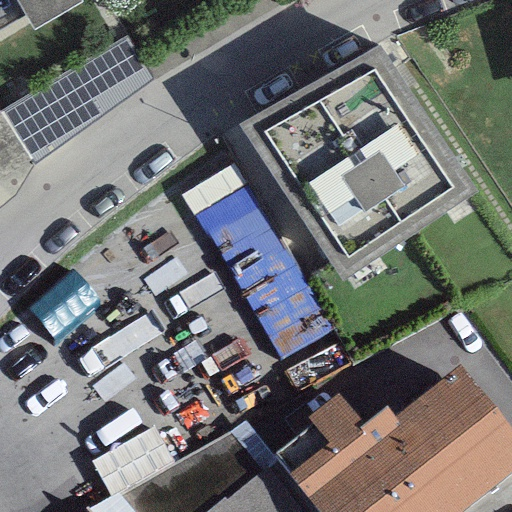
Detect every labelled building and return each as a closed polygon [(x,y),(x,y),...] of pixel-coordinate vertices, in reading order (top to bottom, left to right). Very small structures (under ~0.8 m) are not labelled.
[(0,0),(0,28),(24,14),(33,29),(81,0),(0,0)] [(151,79),(124,34),(2,113),(30,156),(33,162),(151,79)] [(378,39),(242,125),(340,279),(476,193),(378,39)] [(0,110),(0,172),(1,175),(30,156),(2,113),(0,110)] [(266,216),(214,246),(283,367),(335,337),(266,216)] [(311,442),(276,469),(291,490),(288,493),(302,511),(484,511),(511,491),(511,452),(460,385),(395,436),(388,427),(364,445),(337,410),(305,435),(311,442)] [(266,476),(232,436),(117,497),(129,511),(302,511),(288,493),(291,490),(276,469),(266,476)] [(92,511),(129,511),(117,497),(92,511)]
